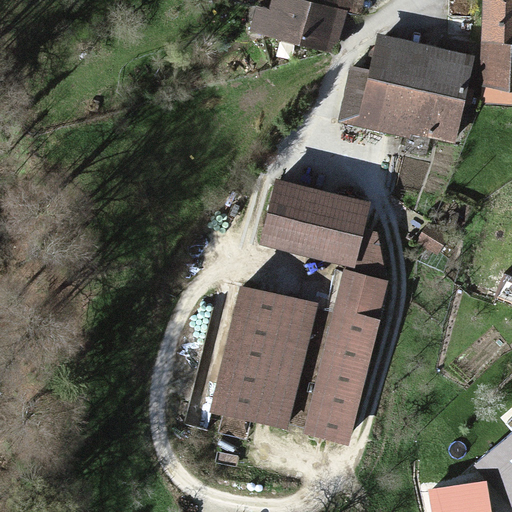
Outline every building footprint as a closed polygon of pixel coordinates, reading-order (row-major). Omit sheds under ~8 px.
[(270,0),(262,37),(326,52),(335,12),(353,16),(356,0),(270,0)] [(511,0),(474,0),(473,86),(480,86),(479,102),(511,102),(511,0)] [(465,61),(372,41),(364,76),(347,73),(336,123),(408,139),(411,129),(448,138),(465,61)] [(371,207),(279,186),(265,245),(357,267),(365,233),(371,207)] [(511,207),(485,198),(454,289),(492,302),(499,281),(511,284),(511,207)] [(357,267),(316,433),(367,446),(407,280),(390,238),(365,233),(357,267)] [(224,412),(296,431),(328,307),(256,289),(224,412)] [(511,436),(476,468),(511,510),(511,436)]
